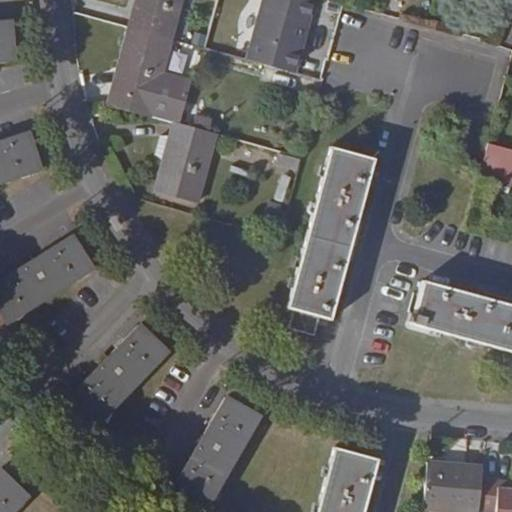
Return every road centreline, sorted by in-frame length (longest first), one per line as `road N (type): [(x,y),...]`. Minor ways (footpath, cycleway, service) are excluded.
road 1 (residential): [(58,0),(79,132),(130,242),(219,344),(332,410)]
road 2 (residential): [(368,244),(409,79),(481,77)]
road 3 (residential): [(332,410),(511,426)]
road 4 (residential): [(332,410),(368,244)]
road 5 (residential): [(368,244),(511,279)]
